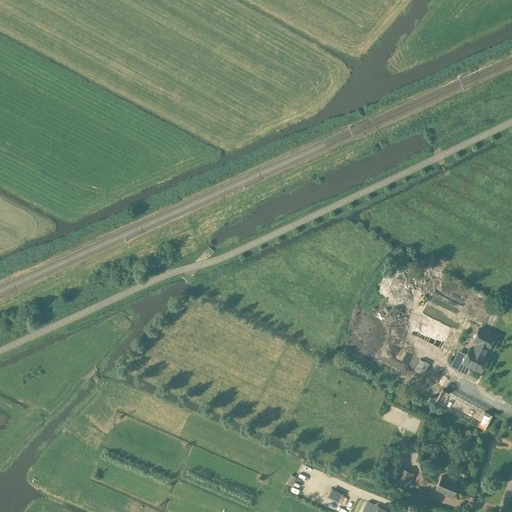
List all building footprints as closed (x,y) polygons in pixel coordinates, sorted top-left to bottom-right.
[(366,288),(415,312),(429,284),(379,261),(366,288)] [(433,278),(411,337),(442,349),(451,326),(458,329),(462,319),(479,325),(486,306),(477,302),(480,296),(433,278)] [(462,362),(481,372),(488,358),(483,356),(487,347),(489,348),(495,337),(479,329),(473,340),(477,343),(473,351),(469,349),(462,362)] [(398,380),(432,394),(442,368),(396,349),(400,339),(386,333),(374,363),(400,374),(398,380)] [(434,404),(481,429),(489,413),(442,388),(434,404)] [(408,490),(414,474),(400,468),(394,485),(408,490)] [(436,489),(453,497),(459,483),(441,476),(436,489)] [(325,497),(338,503),(343,493),(330,487),(325,497)] [(428,500),(431,493),(420,489),(417,497),(428,500)] [(389,511),(379,507),(379,506),(368,501),(362,511),(389,511)]
